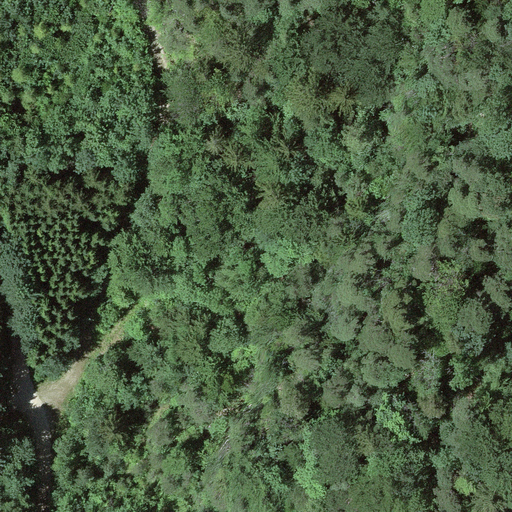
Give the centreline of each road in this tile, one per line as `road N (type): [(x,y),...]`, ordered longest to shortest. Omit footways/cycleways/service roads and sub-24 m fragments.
road 1 (track): [(143,0),(168,98),(161,139),(69,376),(0,412)]
road 2 (track): [(45,511),(40,437),(0,240)]
road 3 (track): [(511,340),(420,458),(391,511)]
